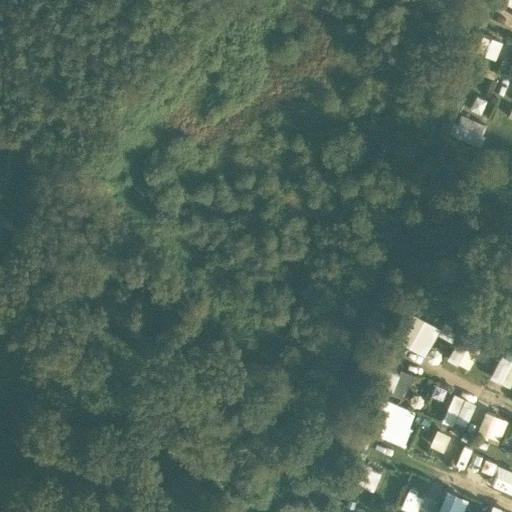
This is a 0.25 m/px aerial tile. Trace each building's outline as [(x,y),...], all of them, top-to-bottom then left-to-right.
[(482,142),(487,122),(458,115),(453,135),(482,142)] [(412,317),(402,348),(428,357),(436,336),(450,340),(454,328),(443,325),(442,327),(412,317)] [(461,337),(448,360),(468,372),(481,349),(461,337)] [(491,381),(511,389),(511,387),(511,360),(500,356),(491,381)] [(443,424),(464,432),(476,404),(454,395),(443,424)] [(404,447),(417,414),(395,406),(383,439),(404,447)] [(499,443),(508,422),(486,412),(477,433),(499,443)] [(428,448),(450,461),(461,443),(439,430),(428,448)] [(496,487),(511,493),(511,469),(504,466),(496,487)] [(355,486),(373,494),(381,476),(363,468),(355,486)] [(439,511),(464,511),(469,500),(447,493),(439,511)]
